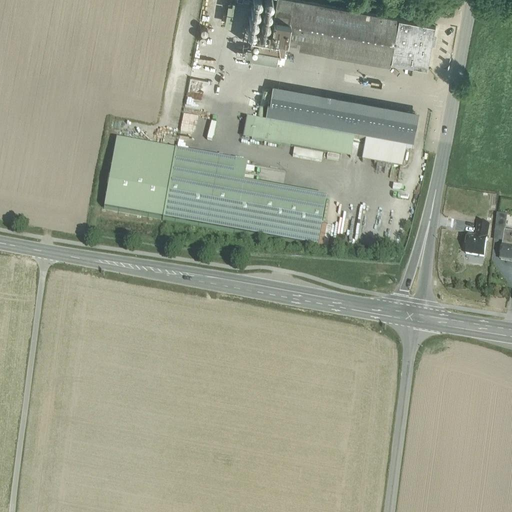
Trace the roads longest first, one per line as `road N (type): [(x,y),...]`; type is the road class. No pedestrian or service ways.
road 1 (secondary): [(45,254),(409,316)]
road 2 (residential): [(45,254),(13,511)]
road 3 (tertiary): [(473,0),(426,233)]
road 4 (unclassified): [(409,316),(390,511)]
